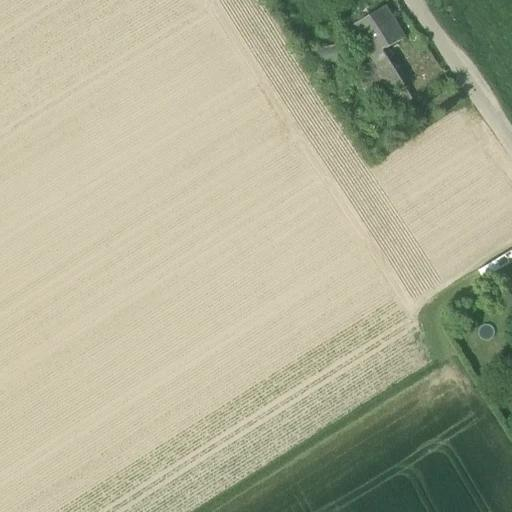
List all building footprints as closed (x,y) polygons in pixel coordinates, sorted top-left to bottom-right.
[(353,28),(380,72),(391,66),(383,52),(405,38),(386,8),(353,28)] [(335,46),(311,50),(314,68),(339,64),(335,46)] [(404,86),(391,66),(380,72),(371,78),(379,93),(381,91),(385,98),(404,86)] [(387,100),(394,112),(414,100),(406,88),(387,100)] [(435,100),(445,114),(461,102),(451,88),(435,100)]
